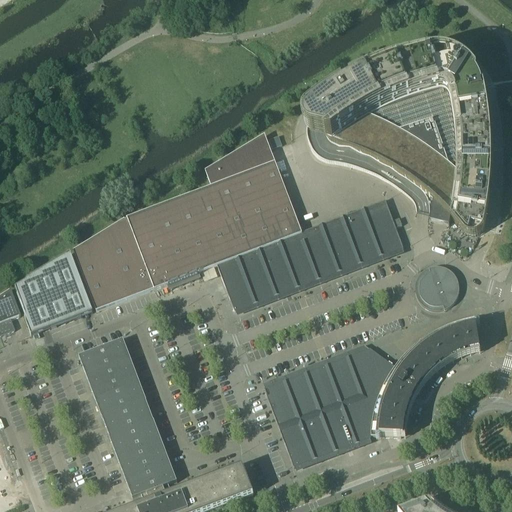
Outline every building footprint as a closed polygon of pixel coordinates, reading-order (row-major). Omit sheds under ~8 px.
[(308,130),(307,136),(308,142),(309,147),(313,153),(316,157),(319,159),(325,162),(327,163),(340,165),(346,166),(351,168),(366,173),(377,178),(383,181),(390,185),(399,190),(403,194),(408,198),(412,201),(421,191),(422,192),(426,195),(426,196),(429,198),(433,201),(432,210),(431,219),(431,220),(430,224),(448,228),(449,228),(450,221),(451,221),(451,219),(462,232),(469,238),(473,238),(477,238),(480,235),(484,226),(487,204),(489,187),(490,180),(491,171),(490,156),(490,141),(489,130),(487,117),(486,110),(485,103),(483,96),(481,88),(477,80),(471,72),(464,67),(462,66),(457,63),(448,61),(440,61),(434,61),(431,62),(423,64),(412,67),(407,69),(391,74),(383,78),(375,81),(367,85),(361,88),(354,92),(351,93),(345,97),(342,99),(338,101),(323,112),(313,120),(310,125),(308,130)] [(302,235),(265,138),(205,174),(211,189),(127,221),(73,254),(96,314),(168,287),(170,291),(199,280),(197,276),(217,268),(235,314),(403,250),(396,230),(393,223),(386,204),(302,235)] [(399,221),(393,223),(396,230),(402,228),(399,221)] [(70,256),(13,290),(31,338),(93,315),(70,256)] [(420,305),(421,307),(423,308),(424,309),(426,310),(427,311),(429,312),(431,313),(433,313),(435,313),(437,314),(439,314),(441,313),(442,313),(444,312),(446,312),(448,311),(449,310),(451,309),(452,307),(454,306),(455,305),(456,303),(457,301),(457,300),(458,298),(459,296),(459,294),(459,291),(459,289),(458,287),(458,285),(457,283),(456,281),(455,279),(454,278),(453,276),(451,275),(450,274),(448,273),(447,272),(445,271),(443,271),(442,270),(440,270),(438,270),(436,270),(434,270),(432,270),(431,271),(429,271),(427,272),(425,273),(424,274),(422,275),(421,277),(420,278),(419,280),(418,282),(417,283),(416,285),(416,287),(415,289),(415,291),(415,293),(415,295),(416,297),(416,299),(417,300),(418,302),(419,304),(420,305)] [(0,298),(0,338),(14,333),(10,323),(19,319),(10,293),(8,294),(0,298)] [(395,370),(393,372),(387,382),(383,391),(378,400),(374,415),(372,431),(371,439),(401,440),(405,440),(406,432),(407,425),(409,417),(412,410),(415,403),(419,396),(423,390),(428,384),(433,379),(439,374),(445,369),(452,365),(458,362),(465,359),(473,357),(480,355),(474,321),(461,324),(449,328),(437,333),(426,340),(416,347),(410,352),(406,357),(402,361),(397,366),(395,370)] [(146,403),(123,342),(79,359),(102,420),(105,427),(110,440),(109,440),(128,488),(133,501),(141,498),(145,507),(131,511),(216,511),(254,498),(243,470),(172,497),(168,488),(177,484),(154,423),(149,411),(146,404),(146,403)] [(393,372),(395,370),(370,351),(264,391),(294,470),(370,441),(371,439),(372,431),(374,415),(378,400),(383,391),(387,382),(393,372)] [(0,511),(2,511),(18,506),(0,460),(0,511)]
